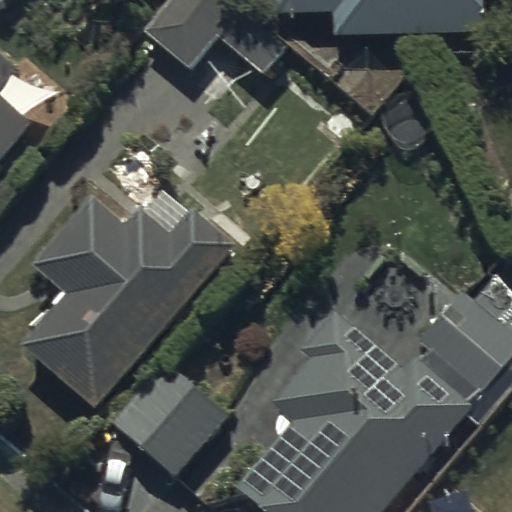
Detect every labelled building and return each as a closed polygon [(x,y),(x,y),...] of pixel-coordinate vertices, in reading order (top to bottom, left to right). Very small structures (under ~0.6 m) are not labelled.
[(0,0),(0,12),(5,17),(20,0),(0,0)] [(192,82),(219,47),(269,87),(294,55),(224,0),(181,0),(145,45),(192,82)] [(272,0),(273,20),(335,19),(335,50),(483,46),(481,0),(272,0)] [(0,67),(0,183),(34,141),(0,114),(0,112),(22,85),(0,67)] [(197,221),(190,229),(161,204),(134,239),(98,208),(37,279),(70,307),(26,358),(101,421),(259,236),(222,204),(203,227),(197,221)] [(464,302),(423,349),(483,401),(511,367),(511,301),(496,287),(475,311),(464,302)] [(298,435),(239,501),(251,511),(398,511),(476,426),(416,373),(406,385),(341,327),(303,369),(310,375),(275,414),(298,435)] [(168,373),(116,433),(179,488),(231,427),(168,373)] [(511,511),(511,502),(502,511),(511,511)]
